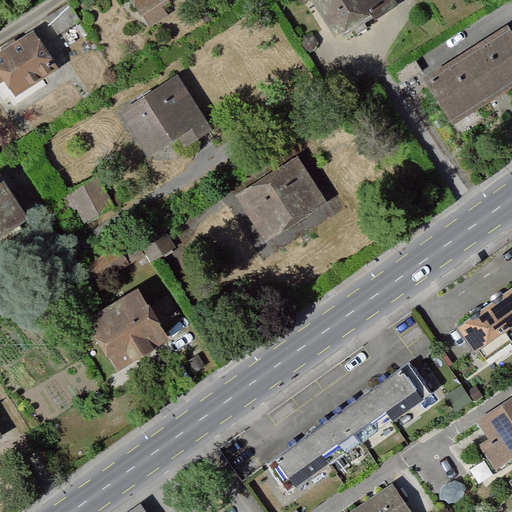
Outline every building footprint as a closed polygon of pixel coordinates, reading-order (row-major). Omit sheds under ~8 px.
[(132,0),(145,18),(171,0),(132,0)] [(317,0),(343,40),(346,38),(348,41),(401,7),(396,0),(317,0)] [(74,8),(53,22),(63,37),(84,24),(74,8)] [(511,32),(511,31),(426,85),(454,128),(511,91),(511,32)] [(0,89),(10,83),(21,98),(63,71),(39,34),(0,58),(0,89)] [(182,79),(126,115),(154,158),(183,139),(190,149),(216,133),(182,79)] [(301,158),(238,198),(267,242),(329,202),(301,158)] [(3,177),(0,178),(0,242),(32,223),(3,177)] [(104,182),(68,199),(75,215),(82,212),(88,225),(117,212),(104,182)] [(166,234),(146,245),(156,264),(176,253),(166,234)] [(134,266),(148,258),(140,244),(126,252),(134,266)] [(511,344),(511,289),(459,327),(485,364),(511,344)] [(142,292),(92,322),(122,371),(171,341),(164,328),(153,310),(142,292)] [(153,310),(164,328),(182,317),(171,299),(153,310)] [(438,402),(411,363),(271,460),(298,498),(438,402)] [(511,466),(511,403),(481,423),(493,441),(484,448),(501,474),(511,466)] [(413,511),(396,485),(354,511),(413,511)]
